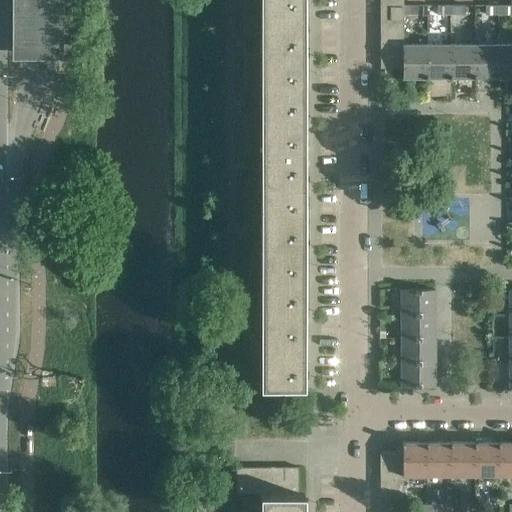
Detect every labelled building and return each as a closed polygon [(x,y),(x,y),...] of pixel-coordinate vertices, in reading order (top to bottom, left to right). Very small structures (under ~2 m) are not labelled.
[(10,0),(11,58),(62,58),(62,0),(10,0)] [(259,0),(260,57),(303,57),(303,20),(305,20),(305,9),(303,9),(303,0),(259,0)] [(511,3),(499,4),(499,13),(511,12),(511,3)] [(451,13),(451,4),(437,4),(437,13),(451,13)] [(464,4),(451,4),(451,13),(464,13),(464,4)] [(499,4),(485,4),(485,13),(499,13),(499,4)] [(403,5),(380,6),(380,19),(402,18),(403,5)] [(417,5),(403,5),(403,14),(417,14),(417,5)] [(380,19),(380,30),(402,31),(402,18),(380,19)] [(380,30),(380,42),(402,42),(402,31),(380,30)] [(380,42),(380,54),(402,55),(402,43),(402,42),(380,42)] [(511,42),(499,43),(499,76),(511,76),(511,42)] [(427,43),(402,43),(402,55),(402,67),(401,77),(427,77),(427,43)] [(451,43),(427,43),(427,77),(451,76),(451,43)] [(475,43),(451,43),(451,76),(475,76),(475,43)] [(499,43),(475,43),(475,76),(499,76),(499,43)] [(402,55),(380,54),(380,67),(402,67),(402,55)] [(260,57),(260,121),(303,121),(303,93),(305,93),(305,83),(303,83),(303,57),(260,57)] [(260,121),(260,185),(303,185),(303,157),(305,157),(305,147),(303,147),(303,121),(260,121)] [(260,185),(260,249),(304,249),(304,221),(305,221),(305,211),(303,211),(303,185),(260,185)] [(260,249),(260,312),(304,312),(303,285),(305,285),(305,274),(304,274),(304,249),(260,249)] [(401,289),(401,313),(435,313),(435,288),(401,289)] [(304,312),(260,312),(259,386),(304,385),(303,349),(305,349),(305,339),(304,338),(304,312)] [(435,313),(401,313),(401,337),(435,337),(435,313)] [(435,337),(401,337),(401,361),(435,361),(435,337)] [(435,361),(401,361),(401,385),(435,385),(435,361)] [(401,441),(401,450),(402,464),(402,474),(403,474),(426,474),(426,441),(401,441)] [(426,441),(426,474),(450,474),(450,441),(426,441)] [(475,441),(450,441),(450,474),(474,474),(475,441)] [(475,441),(474,474),(499,474),(498,441),(475,441)] [(511,441),(498,441),(499,474),(511,474),(511,441)] [(379,451),(379,463),(402,464),(401,450),(379,451)] [(402,464),(379,463),(379,475),(403,476),(403,474),(402,474),(402,464)] [(236,492),(249,492),(249,466),(236,466),(236,492)] [(249,466),(249,492),(260,492),(260,493),(261,493),(260,466),(249,466)] [(272,466),(260,466),(261,493),(273,493),(272,466)] [(284,466),(272,466),(273,493),(285,493),(284,466)] [(297,466),(284,466),(285,493),(297,493),(297,466)] [(403,476),(379,475),(379,488),(403,488),(403,476)] [(403,500),(403,488),(379,488),(379,500),(403,500)] [(260,493),(259,511),(303,511),(303,493),(297,493),(285,493),(273,493),(261,493),(260,493)] [(403,511),(403,500),(379,500),(379,511),(403,511)]
